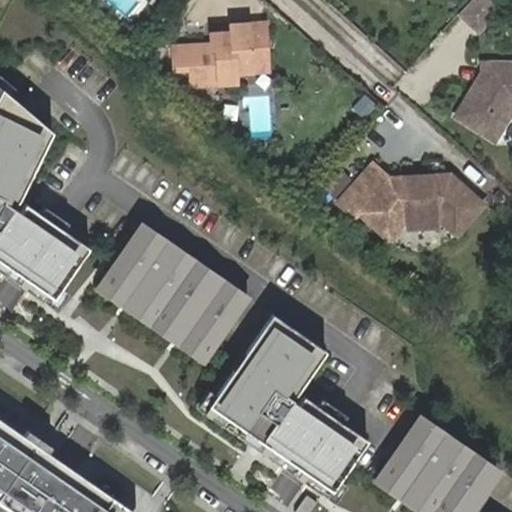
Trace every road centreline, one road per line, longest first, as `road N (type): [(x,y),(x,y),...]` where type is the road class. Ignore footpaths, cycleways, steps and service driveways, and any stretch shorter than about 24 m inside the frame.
road 1 (residential): [(0,337),(253,511)]
road 2 (unknown): [(92,173),(96,120),(37,76)]
